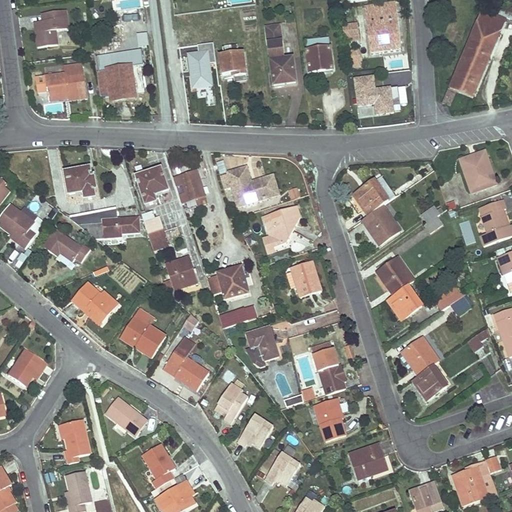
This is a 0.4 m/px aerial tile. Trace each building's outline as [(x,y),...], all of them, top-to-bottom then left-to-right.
[(366,8),(367,15),(397,11),(396,5),(366,8)] [(397,11),(367,15),(371,55),(401,52),(397,11)] [(67,12),(43,15),(43,22),(44,27),(36,28),(39,49),(59,46),(57,31),(70,30),(67,12)] [(506,21),(484,12),(477,26),(444,104),(450,106),(457,92),(460,94),(473,99),(502,32),(506,21)] [(356,25),(345,27),(346,38),(358,36),(356,25)] [(281,27),(267,29),(275,87),(297,84),(294,60),(286,61),(281,27)] [(140,37),(129,39),(130,46),(141,45),(140,37)] [(329,38),(305,41),(310,76),(333,72),(329,38)] [(237,46),(223,48),(224,57),(220,57),(223,77),(234,75),(234,79),(247,78),(244,54),(238,55),(237,46)] [(107,50),(97,51),(98,58),(109,56),(107,50)] [(360,52),(350,52),(351,68),(361,68),(360,52)] [(109,56),(98,58),(100,72),(108,71),(111,96),(135,92),(131,58),(129,58),(129,54),(109,56)] [(83,66),(65,68),(66,75),(46,78),(48,91),(49,97),(69,95),(69,99),(70,102),(88,100),(86,86),(83,66)] [(108,71),(100,72),(103,97),(111,96),(108,71)] [(374,78),(356,80),(360,106),(377,104),(378,114),(395,112),(394,106),(401,105),(399,87),(390,88),(391,92),(385,92),(385,89),(376,91),(374,78)] [(60,102),(46,105),(47,114),(62,111),(60,102)] [(473,161),(488,156),(486,152),(472,157),(473,161)] [(462,165),(473,194),(498,185),(488,156),(473,161),(472,157),(465,160),(462,165)] [(227,175),(221,177),(224,189),(231,187),(237,208),(272,197),(267,181),(252,185),(251,182),(246,167),(227,173),(227,175)] [(91,169),(65,174),(70,196),(84,193),(86,201),(96,199),(95,191),(97,190),(95,177),(92,177),(91,169)] [(162,169),(137,178),(146,206),(157,203),(155,197),(170,192),(162,169)] [(205,196),(197,171),(180,177),(183,185),(186,193),(189,202),(196,199),(205,196)] [(252,185),(267,181),(272,197),(279,195),(273,176),(266,178),(251,182),(252,185)] [(183,185),(180,177),(173,179),(176,188),(183,185)] [(382,178),(355,198),(369,218),(383,207),(396,198),(382,178)] [(0,207),(11,193),(5,188),(7,185),(1,179),(0,179),(0,207)] [(297,188),(288,191),(292,201),(301,198),(297,188)] [(189,202),(186,193),(179,196),(181,204),(189,202)] [(205,196),(196,199),(198,207),(208,203),(205,196)] [(503,203),(487,208),(489,217),(483,219),(483,220),(487,235),(483,237),(481,238),(484,248),(511,238),(511,228),(511,227),(507,228),(501,213),(506,211),(503,203)] [(21,213),(11,206),(0,219),(0,227),(11,236),(21,243),(19,246),(26,250),(45,224),(40,220),(36,225),(21,213)] [(369,218),(363,222),(380,247),(401,232),(383,207),(369,218)] [(429,224),(438,218),(444,213),(442,210),(438,212),(435,207),(423,216),(429,224)] [(21,213),(36,225),(40,220),(25,208),(21,213)] [(294,234),(301,219),(297,208),(265,218),(272,239),(264,241),(269,255),(276,253),(275,249),(288,245),(291,239),(290,236),(292,233),(294,234)] [(487,208),(480,210),(483,219),(489,217),(487,208)] [(116,209),(68,219),(96,241),(122,239),(122,235),(141,234),(139,218),(117,220),(116,209)] [(155,213),(143,216),(155,252),(171,247),(162,217),(156,219),(155,213)] [(429,224),(425,227),(432,235),(444,226),(438,218),(429,224)] [(483,220),(478,221),(483,237),(487,235),(483,220)] [(82,249),(56,231),(44,249),(58,259),(60,255),(73,264),(76,260),(82,264),(91,251),(84,246),(82,249)] [(21,243),(11,236),(10,238),(19,246),(21,243)] [(511,254),(498,259),(504,277),(511,274),(511,254)] [(189,259),(168,266),(176,291),(197,284),(189,259)] [(399,260),(378,275),(384,283),(386,281),(391,289),(389,290),(394,298),(409,287),(415,283),(399,260)] [(301,299),(321,293),(312,265),(292,272),(293,275),(298,290),(301,299)] [(109,268),(94,274),(96,278),(110,272),(109,268)] [(242,269),(219,275),(226,300),(250,294),(242,269)] [(298,290),(293,275),(287,276),(291,290),(294,291),(298,290)] [(111,300),(98,288),(95,291),(88,285),(73,302),(85,313),(89,308),(93,311),(91,314),(103,324),(115,311),(107,304),(111,300)] [(394,298),(388,302),(403,322),(423,307),(409,287),(394,298)] [(456,288),(452,290),(460,300),(463,298),(456,288)] [(434,303),(441,313),(451,306),(460,300),(452,290),(434,303)] [(460,300),(451,306),(459,317),(471,308),(464,298),(463,298),(460,300)] [(119,307),(111,300),(107,304),(115,311),(119,307)] [(93,311),(89,308),(85,313),(100,327),(103,324),(91,314),(93,311)] [(140,310),(135,317),(122,337),(137,347),(136,349),(153,360),(167,338),(151,328),(156,320),(140,310)] [(222,318),(226,329),(249,321),(246,310),(222,318)] [(509,359),(511,358),(511,325),(509,316),(511,315),(511,310),(494,316),(509,359)] [(287,336),(341,325),(339,313),(285,324),(287,336)] [(193,332),(199,322),(191,315),(184,326),(193,332)] [(263,364),(278,359),(268,329),(246,336),(251,352),(258,350),(263,364)] [(488,339),(484,333),(477,338),(482,343),(488,339)] [(137,347),(122,337),(121,340),(136,349),(137,347)] [(196,346),(185,338),(164,370),(197,393),(210,375),(187,359),(196,346)] [(423,340),(403,355),(409,363),(411,362),(417,370),(415,371),(419,378),(434,367),(440,363),(423,340)] [(314,346),(317,355),(331,351),(328,342),(314,346)] [(263,364),(258,350),(251,352),(247,353),(249,359),(257,369),(263,367),(263,364)] [(326,397),(346,391),(344,383),(346,383),(343,371),(340,372),(339,366),(334,350),(331,351),(317,355),(314,356),(326,397)] [(46,366),(25,351),(7,376),(25,389),(31,379),(38,370),(41,372),(46,366)] [(419,378),(413,382),(428,403),(448,388),(434,367),(419,378)] [(41,372),(38,370),(31,379),(35,382),(41,372)] [(232,385),(218,406),(229,413),(227,416),(224,421),(231,426),(249,399),(242,394),(244,392),(232,385)] [(303,398),(286,401),(287,408),(304,405),(303,398)] [(148,423),(118,400),(106,415),(135,437),(138,436),(148,423)] [(327,444),(346,438),(341,422),(339,423),(337,416),(342,415),(338,403),(316,409),(327,444)] [(229,413),(218,406),(215,411),(222,416),(224,413),(227,416),(229,413)] [(274,429),(256,416),(238,444),(244,449),(247,445),(250,440),(253,441),(251,444),(253,445),(260,450),(274,429)] [(81,461),(80,458),(91,455),(82,421),(62,426),(65,439),(68,452),(66,453),(68,461),(68,464),(81,461)] [(161,446),(143,457),(157,481),(153,483),(157,490),(174,480),(170,474),(176,470),(161,446)] [(380,447),(351,456),(359,480),(375,475),(375,473),(387,469),(380,447)] [(301,467),(283,454),(265,482),(272,487),(274,483),(278,477),(280,479),(279,482),(281,483),(287,488),(301,467)] [(501,471),(497,458),(487,462),(491,475),(501,471)] [(467,473),(456,477),(460,490),(458,491),(464,507),(489,498),(484,485),(493,482),(486,462),(475,466),(475,467),(477,470),(467,473)] [(0,511),(1,511),(13,506),(16,504),(7,489),(12,486),(1,468),(0,468),(0,511)] [(85,473),(65,478),(69,494),(73,509),(69,509),(69,511),(85,511),(84,506),(92,504),(85,473)] [(174,480),(157,490),(158,493),(176,483),(174,480)] [(186,482),(156,500),(163,511),(170,511),(173,511),(186,511),(195,506),(191,499),(187,493),(191,490),(186,482)] [(493,482),(484,485),(489,498),(498,495),(493,482)] [(422,493),(412,496),(417,511),(441,511),(444,511),(434,485),(425,488),(427,493),(423,494),(422,493)] [(313,503),(306,499),(298,511),(322,511),(325,508),(314,501),(313,503)] [(96,503),(97,507),(104,505),(105,511),(111,511),(108,500),(96,503)]
